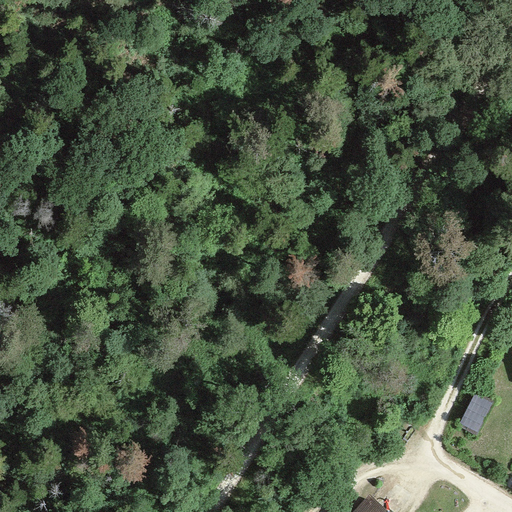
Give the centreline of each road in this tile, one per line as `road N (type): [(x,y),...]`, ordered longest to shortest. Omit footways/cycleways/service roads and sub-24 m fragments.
road 1 (track): [(511,31),(465,124),(211,511)]
road 2 (track): [(511,504),(420,453),(462,341),(511,249)]
